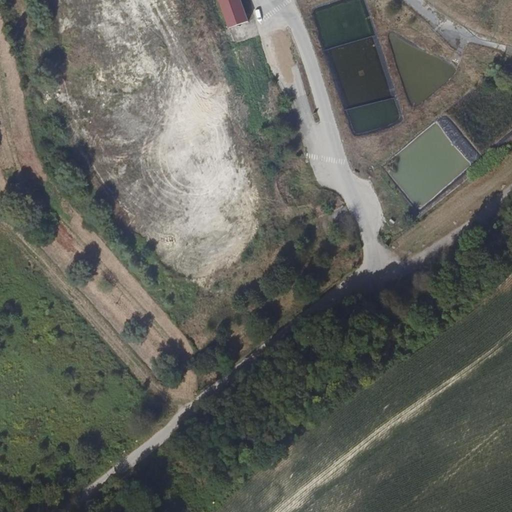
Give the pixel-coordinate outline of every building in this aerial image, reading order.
[(241,0),(219,0),(229,30),(249,24),(241,0)] [(245,79),(252,104),(269,99),(261,74),(245,79)] [(256,131),(272,127),(266,104),(250,108),(256,131)] [(298,171),(284,177),(295,199),(318,189),(305,162),(296,166),(298,171)] [(318,242),(325,240),(320,222),(313,224),(318,242)] [(311,226),(304,229),(312,247),(319,244),(311,226)]
